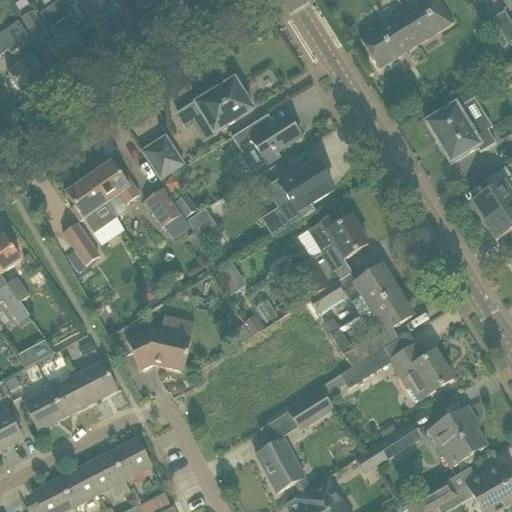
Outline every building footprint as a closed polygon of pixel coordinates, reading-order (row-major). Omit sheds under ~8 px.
[(61,0),(60,0),(38,16),(48,30),(56,41),(46,47),(49,51),(60,68),(84,51),(71,32),(78,27),(70,16),(69,15),(71,14),(61,0)] [(85,0),(78,5),(87,17),(86,18),(101,39),(125,22),(110,1),(109,2),(107,0),(85,0)] [(133,0),(141,11),(156,0),(133,0)] [(425,0),(359,41),(378,71),(453,25),(437,0),(425,0)] [(20,21),(37,49),(49,41),(32,13),(20,21)] [(511,26),(505,14),(493,21),(501,35),(507,47),(511,44),(511,26)] [(32,59),(40,54),(32,41),(9,57),(17,68),(7,75),(21,95),(45,78),(32,59)] [(203,119),(213,136),(253,112),(234,82),(178,116),(186,129),(203,119)] [(434,141),(440,151),(450,166),(477,150),(479,155),(495,145),(487,132),(479,137),(461,108),(457,111),(454,108),(425,126),(434,141)] [(276,155),(300,139),(287,119),(268,131),(261,120),(231,140),(241,156),(252,149),(264,168),(279,159),(276,155)] [(141,154),(160,182),(183,167),(165,138),(141,154)] [(111,164),(88,180),(106,206),(117,198),(124,208),(139,197),(123,173),(119,175),(111,164)] [(290,174),(265,190),(289,229),(314,213),(310,206),(333,192),(316,165),(294,179),(290,174)] [(484,224),(511,206),(511,183),(511,181),(511,180),(505,169),(483,183),(490,193),(473,204),(472,203),(471,204),(484,224)] [(106,206),(88,180),(66,196),(74,209),(71,211),(80,224),(83,222),(91,234),(101,227),(103,231),(117,222),(106,206)] [(161,231),(165,228),(171,237),(186,226),(162,191),(143,204),(161,231)] [(173,205),(184,221),(196,212),(185,197),(173,205)] [(511,206),(484,224),(496,243),(497,243),(496,242),(511,232),(511,206)] [(206,210),(187,221),(201,242),(219,231),(206,210)] [(310,230),(324,253),(317,258),(326,272),(343,262),(367,247),(350,220),(340,226),(334,216),(310,230)] [(63,236),(85,269),(99,259),(76,226),(63,236)] [(3,238),(0,240),(0,276),(21,262),(3,238)] [(291,274),(309,303),(334,286),(333,286),(329,289),(312,261),(291,274)] [(358,286),(343,294),(350,305),(359,300),(367,313),(397,294),(382,270),(365,281),(358,286)] [(7,286),(0,276),(0,304),(1,303),(17,326),(29,318),(19,304),(7,286)] [(16,280),(7,286),(19,304),(29,298),(16,280)] [(149,286),(138,292),(144,304),(155,298),(149,286)] [(334,286),(309,303),(317,316),(342,300),(334,286)] [(375,326),(367,331),(372,340),(373,342),(376,340),(383,336),(395,328),(412,318),(397,294),(367,313),(375,326)] [(244,324),(253,337),(264,329),(255,316),(244,324)] [(232,332),(240,345),(251,338),(243,325),(232,332)] [(153,367),(183,374),(191,340),(150,331),(126,343),(141,373),(153,367)] [(368,341),(342,357),(351,370),(376,354),(369,343),(368,341)] [(90,345),(78,351),(82,359),(94,352),(90,345)] [(388,366),(392,373),(405,393),(408,391),(417,405),(453,382),(435,355),(424,362),(415,347),(391,362),(392,364),(388,366)] [(376,354),(351,370),(339,378),(348,392),(391,364),(383,350),(376,354)] [(31,351),(17,358),(24,371),(38,363),(31,351)] [(101,364),(75,378),(90,406),(116,392),(101,364)] [(75,378),(49,391),(64,420),(90,406),(75,378)] [(64,420),(49,391),(23,405),(38,434),(64,420)] [(285,413),(299,434),(333,412),(320,391),(285,413)] [(486,448),(471,423),(475,421),(468,409),(426,435),(448,472),(486,448)] [(7,412),(0,415),(0,453),(22,442),(7,412)] [(412,425),(367,454),(376,469),(422,440),(412,425)] [(136,441),(110,455),(125,483),(151,470),(136,441)] [(255,457),(276,496),(305,480),(283,442),(255,457)] [(376,469),(367,454),(354,462),(364,477),(376,469)] [(110,455),(84,468),(99,497),(125,483),(110,455)] [(466,488),(468,493),(479,511),(500,511),(511,505),(511,483),(503,467),(466,488)] [(84,468),(58,481),(73,510),(99,497),(84,468)] [(286,506),(289,511),(347,511),(328,480),(286,506)] [(69,511),(73,510),(58,481),(32,495),(40,511),(69,511)] [(412,503),(417,511),(434,511),(457,499),(447,482),(412,503)] [(394,501),(382,507),(385,511),(397,511),(400,511),(394,501)] [(137,508),(139,511),(153,511),(154,511),(150,502),(137,508)]
